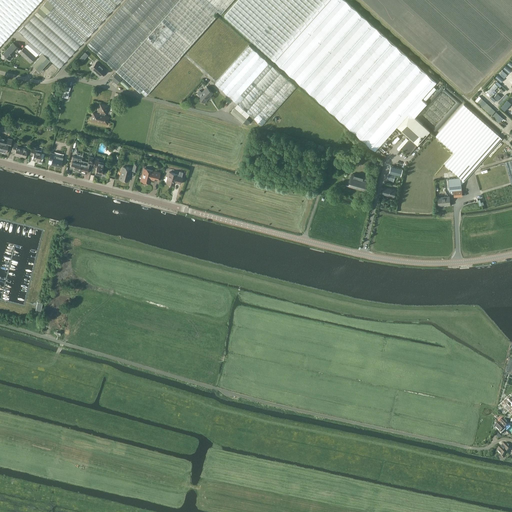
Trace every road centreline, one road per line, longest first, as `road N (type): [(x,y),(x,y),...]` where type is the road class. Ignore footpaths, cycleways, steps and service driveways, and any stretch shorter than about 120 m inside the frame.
road 1 (tertiary): [(511,254),(448,263),(373,257),(0,162)]
road 2 (residential): [(473,448),(227,393),(0,325)]
road 3 (unclassified): [(238,123),(66,75),(42,82),(0,73)]
road 4 (track): [(348,0),(442,85)]
